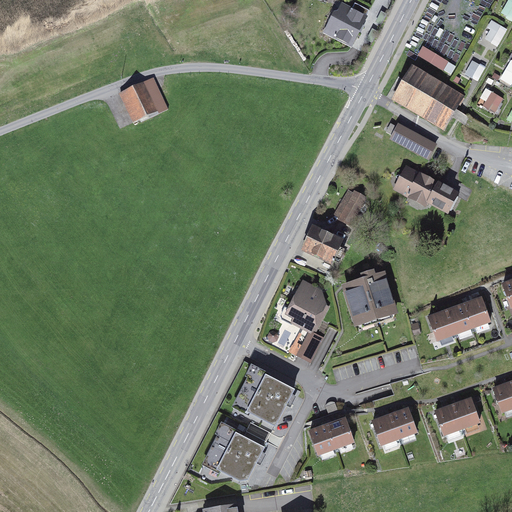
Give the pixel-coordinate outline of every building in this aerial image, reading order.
[(511,0),(505,0),(498,14),(511,20),(511,0)] [(355,11),(342,5),(328,35),(353,47),(364,23),(352,18),(355,11)] [(490,23),(481,42),(496,49),(505,30),(490,23)] [(450,67),(424,52),(419,60),(446,75),(450,67)] [(472,57),(463,75),(477,82),(486,64),(472,57)] [(511,60),(508,59),(499,77),(511,83),(511,60)] [(461,96),(412,68),(394,98),(443,126),(461,96)] [(152,80),(130,90),(142,118),(165,108),(152,80)] [(489,89),(479,108),(494,115),(503,97),(489,89)] [(427,136),(403,121),(395,134),(419,148),(427,136)] [(457,194),(408,168),(398,186),(447,212),(457,194)] [(370,197),(352,189),(339,217),(357,225),(370,197)] [(345,242),(315,229),(305,251),(336,264),(345,242)] [(386,276),(345,288),(355,323),(396,311),(386,276)] [(327,299),(303,286),(286,317),(310,331),(327,299)] [(477,300),(430,317),(440,344),(488,327),(477,300)] [(292,390),(264,375),(245,410),(274,425),(292,390)] [(511,381),(494,389),(505,415),(511,412),(511,381)] [(471,399),(437,413),(448,439),(481,425),(471,399)] [(407,409),(374,423),(384,449),(418,435),(407,409)] [(343,417),(309,431),(320,457),(354,443),(343,417)] [(260,453),(225,435),(213,460),(247,478),(260,453)] [(246,511),(245,502),(208,506),(208,511),(246,511)]
